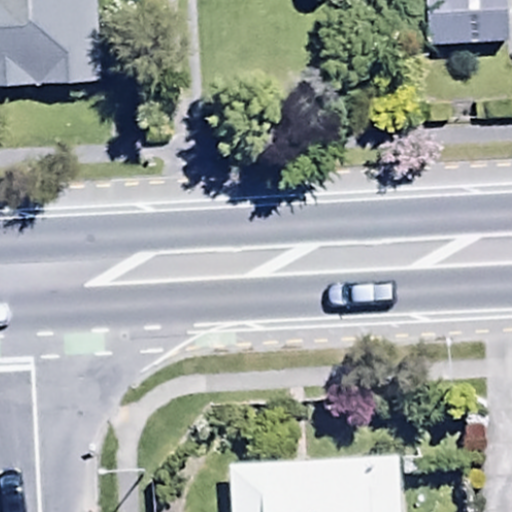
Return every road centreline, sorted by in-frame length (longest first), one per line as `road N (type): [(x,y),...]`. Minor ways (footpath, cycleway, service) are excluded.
road 1 (trunk): [(28,289),(149,266),(511,247)]
road 2 (unclassified): [(38,511),(28,289)]
